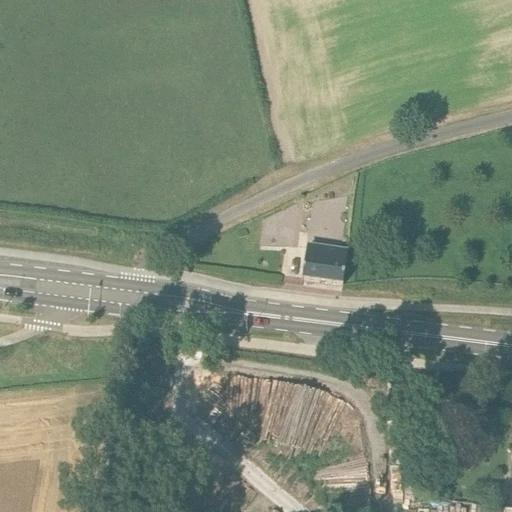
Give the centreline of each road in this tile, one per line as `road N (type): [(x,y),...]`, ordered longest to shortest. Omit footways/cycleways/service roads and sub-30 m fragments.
road 1 (unclassified): [(511,116),(362,155),(284,187),(182,240),(126,283)]
road 2 (primary): [(511,345),(233,310)]
road 3 (primary): [(76,303),(199,318),(233,310)]
road 4 (primary): [(126,283),(0,268)]
